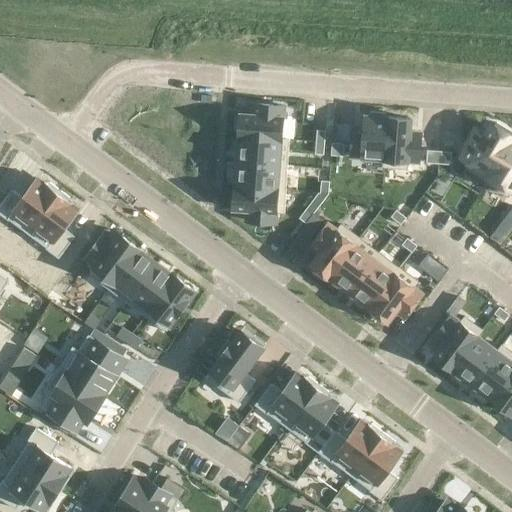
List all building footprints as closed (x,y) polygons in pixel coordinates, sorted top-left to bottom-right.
[(244,113),(242,135),(284,138),(286,105),(259,103),(258,114),(244,113)] [(211,107),(210,128),(219,128),(221,108),(211,107)] [(355,126),(352,154),(419,159),(421,131),(410,130),(411,117),(386,115),(387,111),(371,110),(370,115),(367,114),(366,127),(355,126)] [(474,131),(460,155),(489,171),(488,173),(511,187),(511,137),(511,135),(511,134),(510,134),(511,130),(495,120),(493,124),(491,123),(482,136),(474,131)] [(319,129),(318,140),(326,141),(327,129),(319,129)] [(242,135),(241,159),(282,162),(284,138),(242,135)] [(318,140),(317,152),(325,152),(326,145),(326,141),(318,140)] [(334,141),(333,153),(345,154),(346,142),(334,141)] [(241,159),(239,184),(281,187),(282,162),(241,159)] [(427,160),(426,171),(438,172),(438,161),(427,160)] [(438,161),(438,172),(449,173),(450,162),(438,161)] [(323,178),(323,190),(331,191),(331,179),(323,178)] [(11,190),(0,204),(0,215),(8,221),(14,213),(52,240),(45,249),(58,259),(74,237),(63,228),(77,209),(69,203),(72,200),(47,182),(45,185),(37,179),(24,197),(23,198),(11,190)] [(239,184),(237,207),(251,208),(251,219),(278,221),(281,187),(239,184)] [(309,206),(302,215),(308,220),(315,211),(309,206)] [(397,207),(393,213),(402,220),(407,214),(401,210),(397,207)] [(315,211),(308,220),(315,225),(322,215),(315,211)] [(330,220),(313,243),(322,249),(313,260),(316,263),(314,266),(326,275),(329,272),(331,274),(356,240),(330,220)] [(104,234),(85,259),(95,266),(94,268),(114,282),(138,250),(119,235),(114,242),(104,234)] [(408,234),(403,241),(412,248),(417,241),(408,234)] [(356,240),(331,274),(351,288),(376,255),(356,240)] [(417,241),(412,248),(422,255),(426,249),(421,244),(417,241)] [(138,250),(114,282),(132,296),(156,264),(138,250)] [(376,255),(351,288),(371,303),(396,270),(376,255)] [(156,264),(132,296),(150,310),(174,278),(156,264)] [(396,270),(371,303),(373,305),(371,308),(383,317),(386,314),(389,317),(397,306),(406,312),(422,290),(396,270)] [(0,294),(8,282),(0,276),(0,294)] [(174,278),(150,310),(169,324),(170,323),(177,314),(178,315),(188,301),(187,301),(193,292),(174,277),(174,278)] [(489,295),(485,301),(494,308),(499,302),(489,295)] [(499,302),(494,308),(503,315),(508,309),(502,305),(499,302)] [(450,311),(434,333),(443,339),(434,351),(452,364),(477,330),(450,311)] [(89,316),(84,323),(94,330),(99,323),(89,316)] [(121,330),(116,337),(126,343),(131,336),(121,330)] [(477,330),(452,364),(471,378),(496,344),(477,330)] [(221,357),(211,371),(232,386),(226,394),(238,403),(255,381),(244,374),(262,349),(240,332),(231,343),(227,340),(217,354),(221,357)] [(131,336),(126,343),(136,350),(141,343),(131,336)] [(59,399),(50,414),(76,431),(86,416),(89,418),(116,376),(113,374),(123,359),(96,342),(86,357),(81,353),(54,395),(59,399)] [(511,356),(496,344),(471,378),(491,393),(511,364),(511,356)] [(511,364),(491,393),(509,407),(511,403),(511,364)] [(273,386),(257,408),(270,417),(276,409),(313,437),(307,445),(319,455),(335,433),(324,425),(339,406),(331,400),(334,396),(309,378),(307,381),(299,375),(286,393),(285,394),(273,386)] [(335,433),(319,455),(331,464),(338,455),(375,483),(368,492),(381,501),(398,480),(386,471),(400,452),(393,446),(395,443),(371,424),(368,428),(360,422),(347,439),(346,441),(335,433)] [(1,481),(0,483),(0,499),(16,509),(23,497),(43,510),(49,502),(52,505),(69,479),(65,477),(71,468),(52,456),(51,455),(59,443),(35,429),(27,442),(36,448),(11,487),(1,481)] [(132,484),(119,504),(120,504),(131,511),(162,511),(166,506),(165,505),(172,494),(146,477),(139,488),(132,484)] [(457,511),(446,503),(439,511),(463,511),(461,511),(457,511)]
